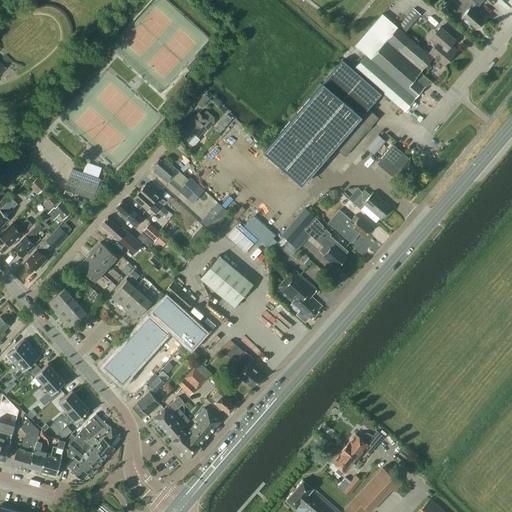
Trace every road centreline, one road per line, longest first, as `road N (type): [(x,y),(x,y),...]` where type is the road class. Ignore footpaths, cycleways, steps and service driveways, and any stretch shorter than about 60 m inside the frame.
road 1 (primary): [(175,511),(511,119)]
road 2 (residential): [(27,303),(174,136)]
road 3 (secondary): [(133,464),(120,407),(27,303)]
road 4 (residential): [(133,464),(85,501),(0,477)]
road 5 (unclassified): [(511,27),(426,126)]
